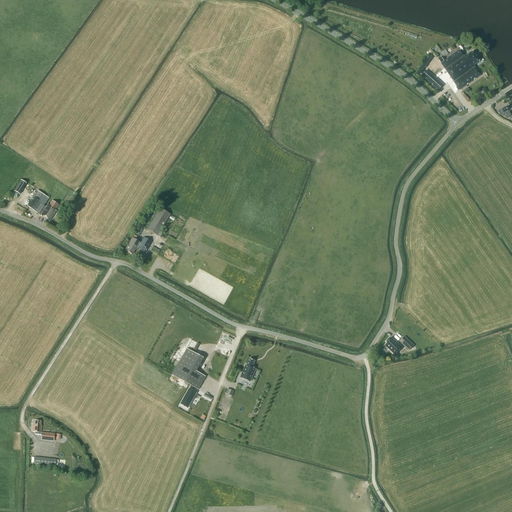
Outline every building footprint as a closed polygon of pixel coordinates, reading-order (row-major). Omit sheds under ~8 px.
[(438,59),(441,63),(442,64),(441,64),(460,90),(481,75),(475,66),(480,61),(473,51),(467,55),(466,55),(465,56),(460,50),(444,61),(441,57),(438,59)] [(433,65),(440,74),(444,70),(437,61),(433,65)] [(426,71),(422,76),(438,90),(443,85),(426,71)] [(486,87),(481,90),(485,95),(490,92),(486,87)] [(511,116),(509,111),(511,110),(509,105),(501,109),(502,110),(499,111),(501,115),(502,114),(503,117),(505,116),(507,118),(511,116)] [(15,190),(21,194),(28,182),(21,179),(15,190)] [(37,190),(27,206),(35,211),(40,203),(44,206),(49,198),(37,190)] [(55,210),(58,205),(52,201),(50,205),(48,204),(48,203),(46,207),(42,204),(36,213),(49,221),(49,220),(50,221),(56,211),(55,210)] [(160,231),(170,214),(159,208),(147,229),(160,237),(163,232),(160,231)] [(139,224),(134,233),(134,234),(133,236),(136,238),(137,236),(138,237),(144,227),(139,224)] [(145,253),(151,242),(144,237),(141,243),(132,238),(125,250),(132,255),(135,249),(137,250),(138,248),(145,253)] [(405,336),(400,341),(409,350),(414,345),(405,336)] [(397,353),(402,347),(392,338),(391,339),(390,338),(386,341),(388,343),(387,344),(392,349),(393,349),(397,353)] [(203,358),(186,349),(171,375),(198,390),(205,376),(196,371),(203,358)] [(240,377),(250,382),(255,369),(251,367),(254,361),(249,359),(247,365),(246,365),(240,377)] [(189,388),(182,401),(189,405),(195,395),(194,394),(195,391),(189,388)] [(41,440),(54,441),(54,434),(41,432),(41,426),(40,426),(40,421),(35,421),(35,426),(33,426),(33,431),(34,431),(33,432),(35,432),(35,435),(41,435),(41,440)] [(35,462),(57,465),(58,459),(35,456),(35,462)]
